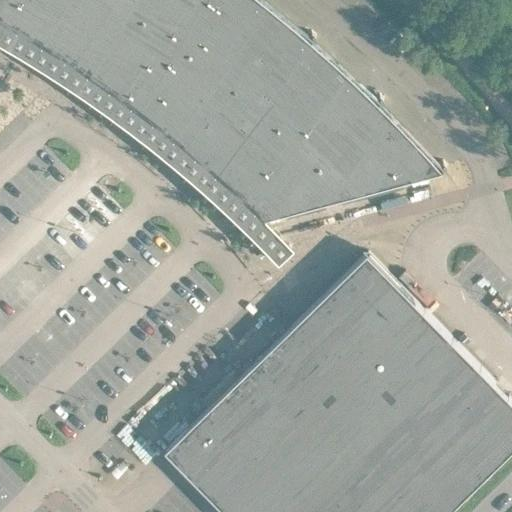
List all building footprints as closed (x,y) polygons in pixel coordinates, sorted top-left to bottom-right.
[(1,21),(2,22),(14,0),(0,0),(0,17),(2,18),(1,21)] [(47,49),(48,49),(79,0),(14,0),(2,22),(3,22),(5,20),(14,25),(12,28),(15,29),(17,27),(26,32),(24,34),(27,36),(28,34),(37,39),(36,41),(38,43),(40,41),(49,46),(47,49)] [(92,78),(93,79),(147,0),(79,0),(48,49),(50,50),(51,48),(60,53),(58,56),(61,57),(62,55),(71,61),(70,63),(72,65),(74,62),(82,68),(81,71),(83,72),(85,70),(94,76),(92,78)] [(136,110),(137,111),(220,0),(147,0),(93,79),(95,80),(96,77),(105,84),(103,86),(106,88),(107,85),(116,91),(114,94),(117,96),(118,93),(127,99),(125,102),(127,104),(129,101),(137,107),(136,110)] [(178,143),(179,144),(285,17),(263,0),(220,0),(137,111),(138,112),(140,109),(148,116),(146,118),(149,120),(151,118),(159,124),(157,126),(159,128),(161,126),(169,133),(168,135),(170,137),(172,134),(180,141),(178,143)] [(219,178),(220,179),(331,57),(311,39),(316,33),(311,29),(305,35),(285,17),(179,144),(180,145),(182,143),(190,150),(188,152),(191,154),(193,152),(200,158),(199,161),(201,163),(203,160),(211,167),(209,170),(211,172),(213,169),(221,176),(219,178)] [(331,57),(220,179),(221,181),(223,178),(231,185),(229,188),(231,190),(233,188),(241,195),(239,197),(241,199),(243,197),(250,204),(248,206),(250,208),(252,206),(260,213),(258,215),(260,218),(262,216),(262,215),(397,179),(438,168),(438,169),(439,168),(440,169),(447,163),(442,158),(436,163),(418,143),(397,121),(378,102),(383,96),(378,91),(373,97),(353,78),(331,57)] [(444,511),(511,447),(511,396),(407,289),(368,249),(238,375),(166,446),(230,511),(444,511)]
